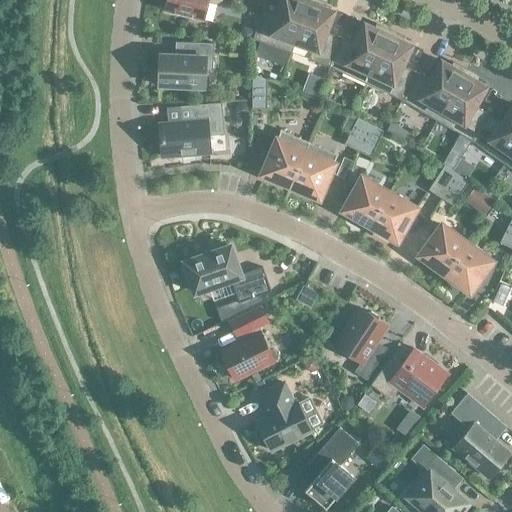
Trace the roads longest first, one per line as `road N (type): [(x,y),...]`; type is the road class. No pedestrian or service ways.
road 1 (residential): [(511,379),(416,298),(273,220),(195,198),(130,209)]
road 2 (residential): [(130,209),(174,344),(236,467),(271,511)]
road 3 (residential): [(127,0),(119,102),(130,209)]
